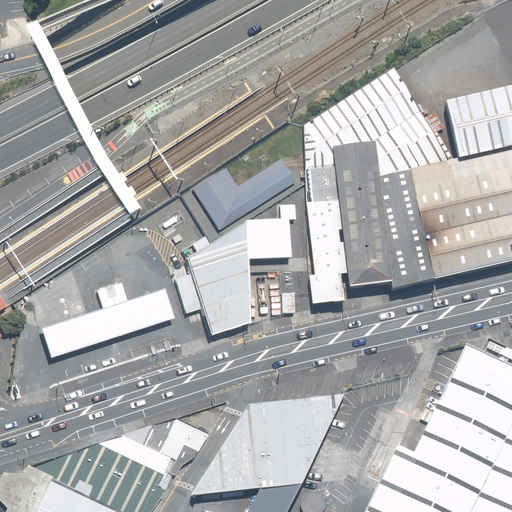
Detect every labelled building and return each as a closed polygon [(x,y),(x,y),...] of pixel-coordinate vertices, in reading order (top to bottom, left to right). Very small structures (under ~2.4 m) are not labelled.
[(303,127),(306,177),(334,176),(335,156),(373,152),(377,182),(448,168),(393,71),(303,127)] [(413,175),(435,287),(511,270),(511,90),(445,104),(458,166),(448,168),(413,175)] [(351,296),(389,292),(377,182),(373,152),(335,156),(351,296)] [(237,187),(225,169),(189,191),(216,233),(295,183),(280,160),(237,187)] [(377,182),(399,294),(435,287),(413,175),(377,182)] [(306,177),(314,313),(345,313),(346,280),(334,176),(306,177)] [(280,221),(250,222),(250,226),(253,265),(295,263),(293,222),(297,222),(297,206),(279,207),(280,221)] [(188,265),(212,344),(249,331),(243,229),(188,265)] [(123,284),(95,292),(103,316),(130,307),(123,284)] [(103,316),(42,336),(51,366),(173,327),(163,297),(130,307),(103,316)] [(297,298),(283,298),(283,317),(298,317),(297,298)] [(511,511),(511,368),(478,353),(429,458),(410,449),(381,511),(511,511)] [(256,407),(205,495),(313,485),(353,399),(256,407)] [(151,424),(141,445),(168,458),(174,460),(181,445),(195,451),(207,434),(172,417),(151,424)] [(119,435),(35,468),(25,464),(21,473),(1,472),(0,473),(0,502),(4,507),(1,511),(148,511),(163,491),(154,486),(168,458),(141,445),(119,435)] [(258,511),(297,511),(311,486),(269,491),(258,511)]
